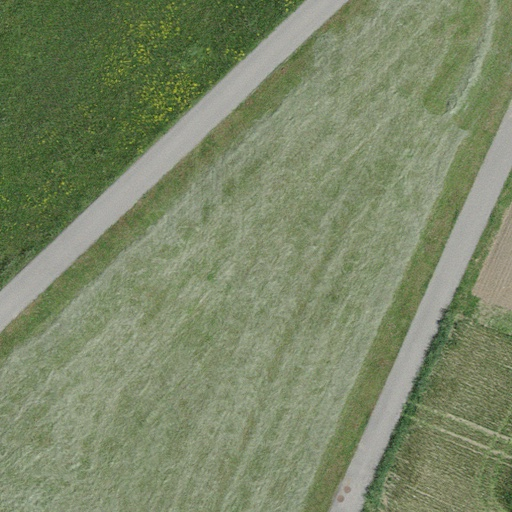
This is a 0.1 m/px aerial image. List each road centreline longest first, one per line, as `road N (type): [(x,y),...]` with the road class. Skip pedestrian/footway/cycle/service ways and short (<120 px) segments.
road 1 (track): [(0,323),(321,0)]
road 2 (track): [(357,511),(511,156)]
